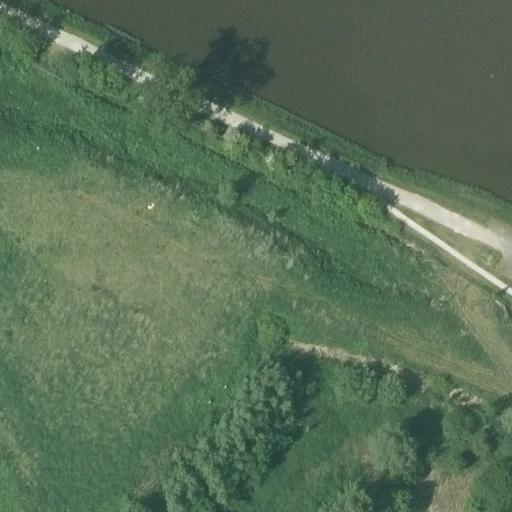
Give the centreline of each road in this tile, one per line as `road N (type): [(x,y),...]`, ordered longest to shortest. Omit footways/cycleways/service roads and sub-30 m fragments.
road 1 (track): [(0,8),(511,251)]
road 2 (track): [(511,372),(448,274),(443,216)]
